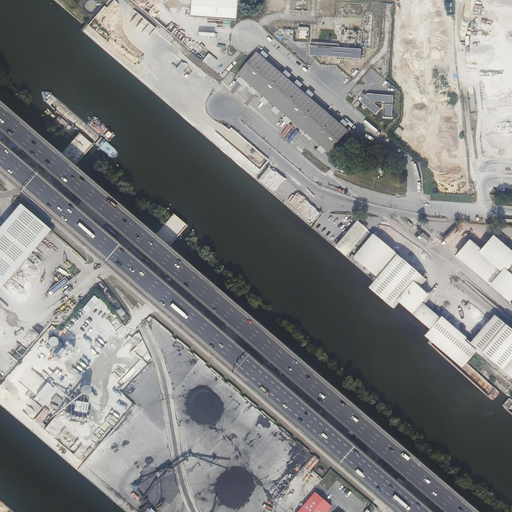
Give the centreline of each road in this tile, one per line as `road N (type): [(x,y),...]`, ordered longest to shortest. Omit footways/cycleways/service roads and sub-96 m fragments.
road 1 (motorway): [(458,511),(0,116)]
road 2 (motorway): [(0,154),(414,511)]
road 3 (unclassified): [(0,171),(391,511)]
road 4 (unclassified): [(221,104),(237,107),(329,181),(413,205)]
road 5 (unknown): [(475,170),(460,0)]
road 6 (unclassified): [(413,205),(410,161),(337,100)]
road 7 (unknown): [(110,267),(0,346)]
